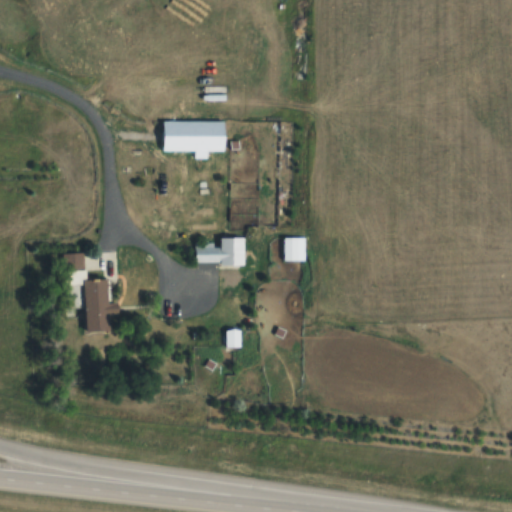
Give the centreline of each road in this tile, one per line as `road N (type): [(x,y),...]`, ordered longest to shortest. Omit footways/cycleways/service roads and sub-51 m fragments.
road 1 (motorway): [(390,511),(0,450)]
road 2 (motorway): [(302,511),(0,477)]
